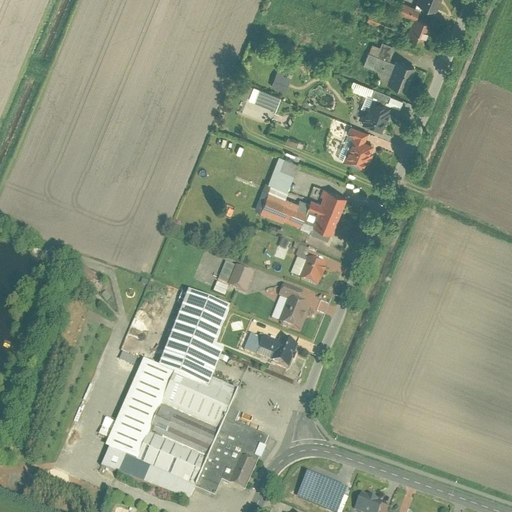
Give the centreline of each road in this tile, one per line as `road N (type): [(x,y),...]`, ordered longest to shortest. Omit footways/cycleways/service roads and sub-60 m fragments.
road 1 (unclassified): [(305,452),(305,398),(460,0)]
road 2 (tertiary): [(305,452),(343,456),(500,511)]
